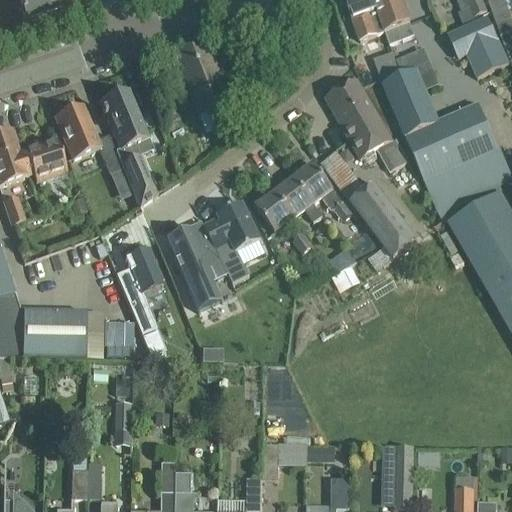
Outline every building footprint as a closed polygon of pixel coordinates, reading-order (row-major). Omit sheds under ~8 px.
[(19,0),(21,2),(19,3),(26,24),(60,13),(55,0),(19,0)] [(344,0),(360,44),(384,35),(371,0),(344,0)] [(400,0),(371,0),(384,35),(385,35),(390,48),(415,39),(400,0)] [(468,0),(466,1),(466,0),(454,0),(460,14),(458,15),(462,26),(474,21),(473,20),(485,14),(479,0),(468,0)] [(486,0),(499,34),(511,29),(511,24),(508,13),(504,2),(507,0),(486,0)] [(478,81),(509,67),(487,20),(448,39),(459,62),(467,58),(478,81)] [(238,122),(232,106),(208,42),(176,55),(200,118),(201,118),(207,134),(238,122)] [(373,62),(381,82),(401,75),(393,55),(373,62)] [(390,176),(409,165),(396,142),(393,144),(358,83),(326,102),(360,161),(376,153),(390,176)] [(128,92),(99,104),(107,122),(119,152),(115,153),(123,171),(127,182),(140,211),(156,199),(139,158),(134,147),(149,141),(136,111),(128,92)] [(123,171),(115,153),(109,138),(97,143),(82,108),(54,120),(72,162),(99,151),(109,177),(123,171)] [(423,183),(424,182),(497,155),(478,108),(438,125),(405,139),(423,183)] [(0,189),(27,180),(19,155),(20,155),(12,132),(0,136),(0,189)] [(22,160),(20,155),(19,155),(27,180),(32,178),(35,187),(67,176),(56,142),(35,149),(37,155),(22,160)] [(511,181),(500,153),(497,155),(424,182),(437,216),(445,229),(448,228),(500,197),(503,195),(501,189),(511,184),(511,181)] [(320,167),(350,207),(366,195),(336,156),(320,167)] [(295,181),(315,208),(322,202),(331,215),(343,206),(314,167),(295,181)] [(314,208),(315,208),(295,181),(275,195),(295,222),(306,214),(312,222),(320,216),(314,208)] [(375,188),(366,195),(350,207),(383,250),(383,251),(393,263),(417,245),(375,188)] [(276,237),(295,222),(275,195),(256,210),(276,237)] [(500,197),(448,228),(511,338),(511,216),(500,197)] [(17,200),(3,205),(12,229),(25,225),(17,200)] [(220,222),(204,230),(206,233),(228,278),(233,287),(249,279),(237,255),(260,244),(242,206),(239,208),(237,205),(226,211),(227,214),(218,218),(220,222)] [(110,248),(151,224),(146,215),(105,239),(110,248)] [(190,230),(166,240),(197,313),(221,303),(211,279),(225,272),(206,234),(205,232),(193,237),(190,230)] [(292,245),(303,259),(314,250),(304,236),(292,245)] [(137,288),(124,293),(147,347),(162,341),(145,301),(168,291),(150,250),(126,261),(137,288)] [(327,266),(334,276),(335,277),(356,266),(347,253),(327,266)] [(0,360),(85,363),(87,316),(20,314),(14,296),(0,255),(0,360)] [(245,350),(267,340),(250,303),(228,313),(245,350)] [(87,316),(85,363),(101,364),(103,316),(87,316)] [(132,326),(103,325),(103,359),(132,360),(132,326)] [(94,372),(93,383),(107,384),(107,373),(94,372)] [(0,383),(2,395),(13,394),(11,380),(0,381),(0,383)] [(116,383),(115,398),(129,399),(129,383),(116,383)] [(0,400),(0,427),(9,425),(0,400)] [(114,407),(114,434),(130,435),(130,407),(114,407)] [(156,416),(156,426),(168,427),(168,417),(156,416)] [(255,422),(243,422),(243,434),(255,434),(255,422)] [(278,483),(278,469),(278,449),(263,448),(262,483),(278,483)] [(307,449),(278,449),(278,469),(306,469),(307,449)] [(397,450),(383,450),(382,485),(396,485),(397,450)] [(397,450),(396,511),(395,511),(411,511),(413,450),(397,450)] [(511,450),(501,451),(501,463),(511,462),(511,450)] [(160,465),(160,496),(171,496),(171,466),(160,465)] [(71,503),(85,503),(85,474),(72,474),(71,503)] [(85,474),(85,503),(99,503),(99,474),(85,474)] [(456,494),(473,494),(474,481),(456,480),(456,494)] [(261,511),(262,483),(246,483),(245,511),(261,511)] [(347,511),(348,485),(333,484),(332,511),(347,511)] [(28,511),(12,494),(12,504),(4,504),(3,511),(28,511)] [(473,511),(473,494),(456,494),(455,511),(473,511)] [(189,511),(190,497),(174,496),(174,511),(189,511)]
